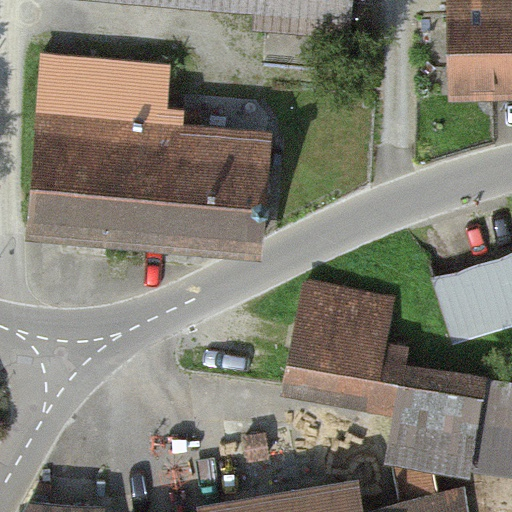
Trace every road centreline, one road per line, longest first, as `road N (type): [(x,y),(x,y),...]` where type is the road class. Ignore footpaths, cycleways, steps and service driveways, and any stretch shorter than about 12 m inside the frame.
road 1 (unclassified): [(78,346),(449,187),(511,171)]
road 2 (track): [(78,346),(12,272),(6,0)]
road 3 (unknown): [(405,206),(414,147),(410,84),(399,61),(404,0)]
road 4 (residential): [(78,346),(3,511)]
